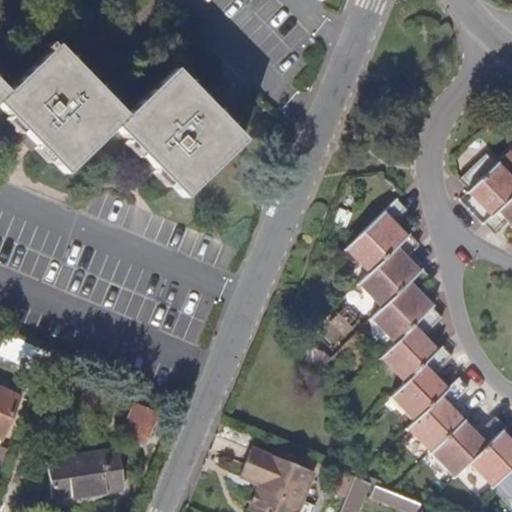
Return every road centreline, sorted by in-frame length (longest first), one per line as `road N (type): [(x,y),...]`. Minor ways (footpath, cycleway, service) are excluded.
road 1 (residential): [(373,0),(159,511)]
road 2 (residential): [(442,239),(429,204),(425,138),(495,50)]
road 3 (residential): [(442,239),(468,352),(511,398)]
